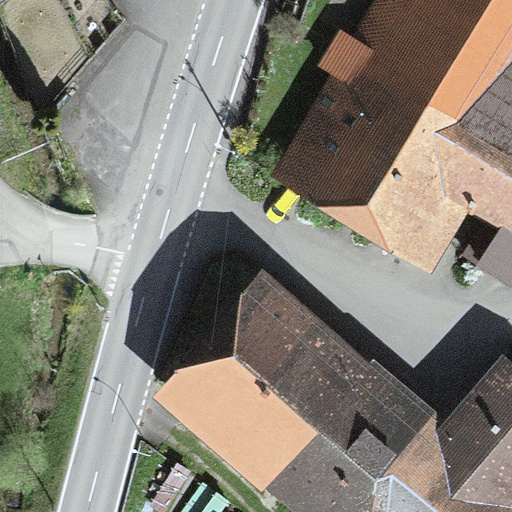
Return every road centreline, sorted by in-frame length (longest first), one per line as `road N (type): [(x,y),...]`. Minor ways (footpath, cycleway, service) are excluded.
road 1 (secondary): [(87,511),(236,0)]
road 2 (track): [(116,399),(190,446),(264,511)]
